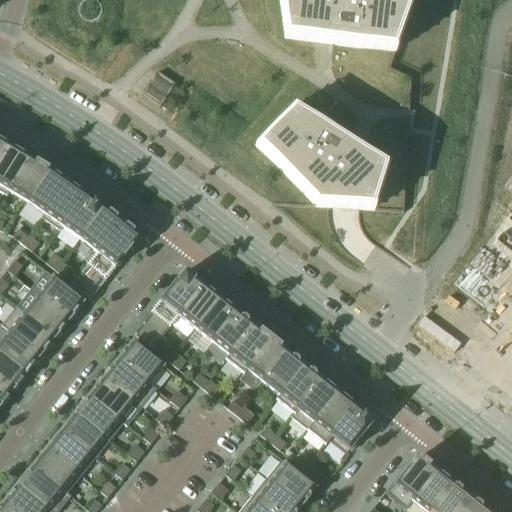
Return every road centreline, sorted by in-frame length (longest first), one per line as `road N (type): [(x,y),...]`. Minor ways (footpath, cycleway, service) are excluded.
road 1 (secondary): [(379,351),(82,123),(0,72)]
road 2 (residential): [(379,351),(460,233),(498,23),(511,14)]
road 3 (residential): [(175,238),(410,423)]
road 4 (residential): [(0,459),(175,238)]
road 5 (residential): [(0,120),(175,238)]
road 6 (secondary): [(511,455),(379,351)]
road 7 (residential): [(410,423),(511,505)]
